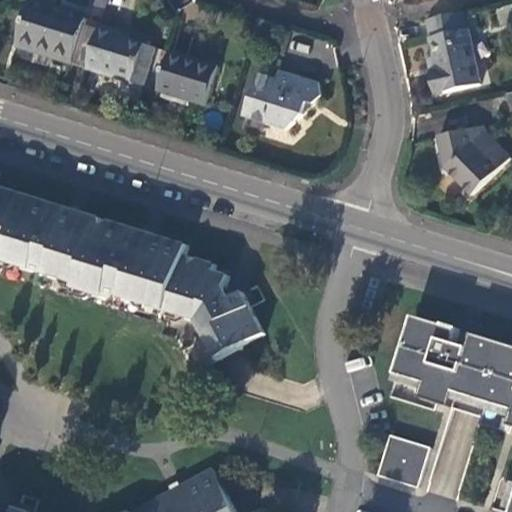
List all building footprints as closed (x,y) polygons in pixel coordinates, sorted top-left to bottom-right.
[(87,15),(40,0),(32,0),(20,38),(74,55),(87,15)] [(470,25),(466,8),(430,17),(434,33),(433,33),(441,67),(433,69),(438,91),(484,80),(471,25),(470,25)] [(118,26),(101,21),(88,64),(144,82),(157,44),(117,31),(118,26)] [(221,62),(172,47),(160,87),(209,102),(221,62)] [(322,80),(281,67),(279,75),(259,69),(246,112),(288,126),(296,118),(305,109),(309,97),(316,99),(324,90),(322,80)] [(448,164),(474,190),(511,154),(490,133),(487,128),(486,122),(440,132),(448,164)] [(0,239),(11,243),(7,259),(80,281),(79,287),(109,295),(111,291),(196,317),(201,320),(220,356),(266,332),(245,289),(230,297),(226,289),(231,273),(216,269),(218,263),(187,253),(190,244),(81,210),(0,184),(0,239)] [(461,328),(416,313),(398,372),(511,407),(511,343),(476,332),(471,346),(457,342),(461,328)] [(433,446),(393,433),(380,473),(421,486),(433,446)] [(129,511),(35,511),(19,507),(18,511),(2,511),(0,508),(0,511),(238,511),(215,466),(129,511)]
